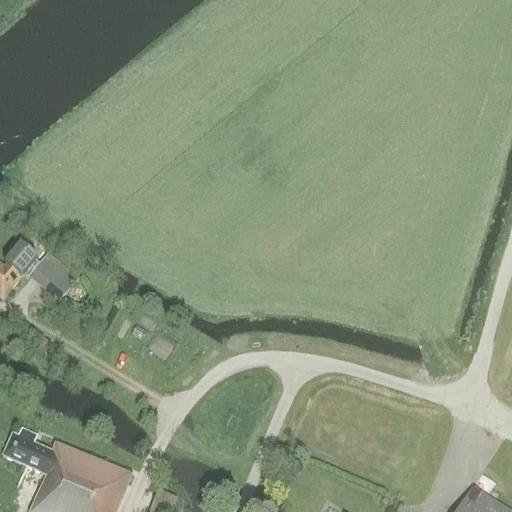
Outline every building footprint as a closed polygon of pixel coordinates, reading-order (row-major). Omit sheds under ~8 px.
[(3,270),(0,267),(0,300),(2,302),(37,262),(21,249),(3,270)] [(65,297),(78,283),(70,275),(71,274),(48,254),(34,271),(50,284),(65,297)] [(41,365),(52,345),(43,340),(32,361),(41,365)] [(33,447),(37,438),(21,431),(18,440),(13,437),(3,459),(47,478),(31,511),(116,511),(127,487),(132,488),(136,479),(55,446),(52,455),(33,447)] [(510,511),(473,489),(458,511),(510,511)] [(172,511),(177,500),(158,492),(149,511),(172,511)]
